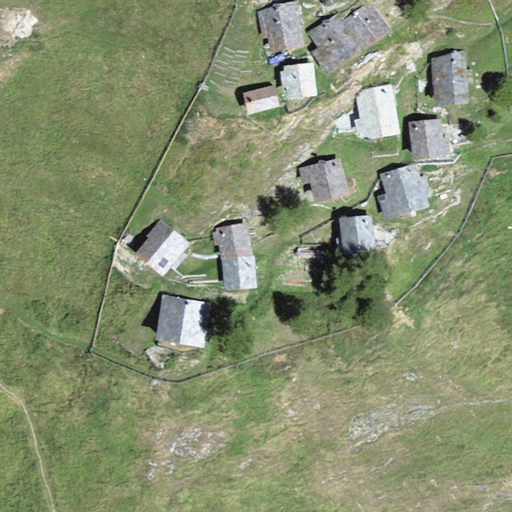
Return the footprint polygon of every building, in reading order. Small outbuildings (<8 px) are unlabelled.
[(259,54),(296,51),(293,7),(256,9),(259,54)] [(361,50),(383,35),(365,9),(344,23),(361,50)] [(319,77),(357,54),(335,18),(297,41),(319,77)] [(429,59),(430,110),(463,110),(463,59),(429,59)] [(278,102),(307,102),(307,69),(278,69),(278,75),(275,75),(276,93),(278,93),(278,102)] [(238,99),(242,119),(273,112),(269,92),(238,99)] [(358,142),(393,140),(390,92),(355,95),(357,125),(352,125),(353,138),(358,138),(358,142)] [(406,128),(407,165),(438,164),(437,127),(406,128)] [(310,205),(343,201),(339,166),(298,171),(300,186),(307,185),(310,205)] [(411,171),(377,179),(381,197),(374,199),(379,222),(421,213),(419,203),(424,202),(420,182),(414,183),(411,171)] [(336,222),(336,258),(366,258),(366,222),(336,222)] [(132,254),(158,279),(187,249),(161,224),(132,254)] [(216,262),(248,260),(245,229),(214,231),(214,236),(211,236),(212,249),(215,249),(216,262)] [(220,264),(220,291),(251,290),(251,263),(220,264)] [(159,297),(149,344),(196,355),(207,308),(159,297)]
